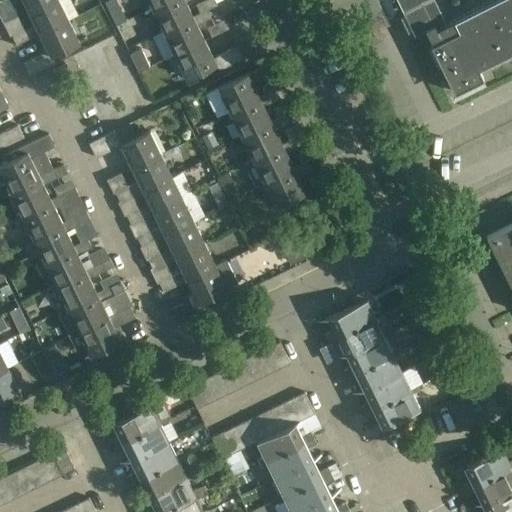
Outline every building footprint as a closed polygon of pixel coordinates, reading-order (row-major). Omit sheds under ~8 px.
[(22,0),(28,10),(49,0),(0,0),(0,1),(2,0),(22,0)] [(16,44),(68,19),(58,0),(49,0),(28,10),(34,24),(11,35),(16,44)] [(116,0),(107,0),(104,2),(115,25),(127,19),(116,0)] [(166,0),(151,7),(163,31),(192,16),(185,1),(187,0),(166,0)] [(511,0),(396,0),(402,12),(413,35),(425,29),(431,43),(430,44),(453,92),(483,78),(478,68),(511,51),(511,0)] [(164,59),(174,54),(204,40),(197,24),(211,18),(206,9),(192,16),(163,31),(152,36),(164,59)] [(79,42),(68,19),(16,44),(16,45),(39,33),(45,46),(41,48),(43,53),(22,63),(29,76),(55,63),(51,55),(79,42)] [(136,38),(127,19),(115,25),(125,44),(136,38)] [(204,40),(174,54),(186,78),(215,64),(219,70),(243,58),(237,46),(213,58),(204,40)] [(129,54),(138,72),(149,66),(141,48),(129,54)] [(259,98),(273,91),(259,98),(252,82),(265,75),(261,67),(247,74),(247,73),(217,88),(229,112),(259,98)] [(229,112),(241,135),(270,121),(263,106),(277,99),(273,91),(259,98),(229,112)] [(270,121),(241,135),(252,159),(282,144),(274,129),(288,122),(284,114),(270,121)] [(0,148),(23,137),(17,125),(0,133),(0,148)] [(125,155),(131,168),(161,154),(148,129),(120,143),(114,130),(88,143),(96,157),(116,147),(121,156),(125,155)] [(211,131),(201,137),(207,149),(218,144),(211,131)] [(0,164),(0,172),(9,190),(53,169),(44,151),(54,146),(48,134),(5,154),(8,161),(0,164)] [(300,145),(308,140),(305,134),(296,138),(300,145)] [(255,186),(264,182),(263,182),(293,167),(286,152),(300,145),(296,138),(296,137),(282,144),(252,159),(244,163),(255,186)] [(143,191),(173,176),(161,154),(131,168),(138,181),(115,192),(120,202),(143,191)] [(307,160),(293,167),(263,182),(264,182),(275,206),(305,191),(297,176),(311,169),(307,160)] [(9,190),(20,214),(50,199),(43,184),(57,177),(53,169),(9,190)] [(154,213),(184,198),(173,176),(143,191),(149,203),(126,214),(130,224),(154,213)] [(238,194),(235,188),(230,186),(223,190),(227,199),(238,194)] [(32,238),(61,223),(54,208),(79,196),(75,187),(64,192),(50,199),(20,214),(32,238)] [(227,204),(221,191),(212,195),(219,208),(227,204)] [(165,235),(195,220),(184,198),(154,213),(160,226),(137,237),(141,246),(165,235)] [(76,216),(61,223),(32,238),(43,261),(73,246),(65,231),(90,219),(86,211),(76,216)] [(175,257),(206,242),(195,220),(165,235),(171,248),(148,259),(152,268),(175,257)] [(511,223),(486,236),(511,289),(511,223)] [(305,257),(292,231),(277,239),(290,265),(305,257)] [(0,252),(9,248),(6,242),(0,239),(0,252)] [(54,284),(85,269),(77,255),(91,248),(87,239),(73,246),(43,261),(54,284)] [(206,242),(175,257),(182,270),(159,281),(163,291),(186,280),(186,279),(217,264),(206,242)] [(56,312),(66,308),(96,293),(89,278),(113,266),(109,258),(85,269),(54,284),(45,289),(56,312)] [(193,292),(185,296),(183,302),(171,308),(178,322),(177,323),(177,324),(237,295),(231,284),(237,281),(226,260),(217,264),(186,279),(186,280),(193,292)] [(125,289),(120,281),(110,286),(114,294),(125,289)] [(0,289),(4,298),(12,294),(8,285),(0,288),(0,289)] [(66,308),(77,332),(108,317),(100,301),(114,294),(110,286),(96,293),(66,308)] [(324,334),(327,341),(381,314),(379,310),(373,313),(366,299),(362,291),(352,297),(355,304),(329,317),(335,329),(324,334)] [(32,296),(21,302),(24,308),(35,303),(32,296)] [(119,340),(114,328),(135,317),(130,306),(108,317),(77,332),(89,354),(84,357),(89,367),(129,348),(124,337),(119,340)] [(341,342),(347,354),(384,335),(377,322),(383,319),(381,314),(327,341),(331,347),(341,342)] [(17,325),(21,332),(29,328),(25,321),(17,325)] [(384,335),(347,354),(352,365),(342,370),(345,377),(399,350),(397,346),(390,349),(384,335)] [(279,341),(268,347),(279,368),(290,363),(279,341)] [(269,373),(279,368),(268,347),(258,351),(269,373)] [(399,350),(345,377),(348,383),(359,378),(364,389),(401,371),(394,357),(401,354),(399,350)] [(248,356),(258,378),(269,373),(258,351),(248,356)] [(238,361),(248,383),(258,378),(248,356),(238,361)] [(238,388),(248,383),(238,361),(227,366),(238,388)] [(238,388),(227,366),(217,371),(228,393),(238,388)] [(0,411),(23,400),(7,368),(0,371),(0,411)] [(217,398),(228,393),(217,371),(207,377),(217,398)] [(401,371),(364,389),(370,401),(360,406),(363,412),(416,386),(414,382),(408,385),(401,371)] [(197,381),(207,403),(217,398),(207,377),(197,381)] [(196,408),(207,403),(197,381),(186,387),(196,408)] [(416,386),(363,412),(366,419),(376,414),(382,426),(419,408),(412,393),(418,390),(416,386)] [(293,397),(303,419),(314,413),(304,392),(293,397)] [(109,440),(112,446),(166,419),(170,417),(168,409),(165,404),(161,399),(150,404),(147,397),(123,409),(127,416),(113,422),(119,435),(109,440)] [(293,424),(294,423),(303,419),(293,397),(283,402),(293,424)] [(283,428),(293,424),(283,402),(272,407),(283,428)] [(262,412),(273,433),(283,428),(272,407),(262,412)] [(391,431),(423,415),(420,408),(387,423),(391,431)] [(263,438),(273,433),(262,412),(252,417),(263,438)] [(252,443),(256,442),(263,438),(252,417),(242,422),(252,443)] [(166,419),(112,446),(115,452),(125,447),(131,459),(169,440),(162,427),(168,424),(166,419)] [(242,422),(231,427),(242,448),(252,443),(242,422)] [(273,433),(263,438),(256,442),(263,456),(257,459),(259,463),(313,437),(310,431),(300,436),(294,423),(293,424),(283,428),(273,433)] [(232,453),(242,448),(231,427),(221,432),(232,453)] [(221,459),(232,453),(221,432),(210,437),(219,455),(221,459)] [(313,437),(259,463),(261,467),(267,464),(274,478),(312,460),(306,448),(316,443),(313,437)] [(127,476),(130,482),(184,455),(182,451),(176,454),(169,440),(131,459),(137,471),(127,476)] [(64,447),(52,453),(62,474),(74,468),(64,447)] [(460,483),(463,489),(511,465),(511,460),(508,462),(501,448),(464,466),(470,478),(460,483)] [(42,457),(52,479),(62,474),(52,453),(42,457)] [(143,483),(149,495),(186,476),(180,462),(186,459),(184,455),(130,482),(133,488),(143,483)] [(42,484),(52,479),(42,457),(32,462),(42,484)] [(274,478),(280,492),(274,495),(276,499),(331,473),(338,469),(335,463),(317,472),(312,460),(274,478)] [(42,484),(32,462),(21,467),(32,489),(42,484)] [(476,491),(482,502),(511,487),(511,465),(463,489),(466,496),(476,491)] [(11,472),(22,494),(32,489),(21,467),(11,472)] [(276,499),(278,503),(284,500),(290,511),(295,511),(329,496),(323,484),(341,475),(338,469),(331,473),(276,499)] [(12,499),(22,494),(11,472),(1,477),(12,499)] [(186,476),(149,495),(155,507),(144,511),(158,511),(201,491),(199,487),(193,490),(186,476)] [(0,477),(0,500),(2,504),(12,499),(1,477),(0,477)] [(511,487),(482,502),(486,511),(507,511),(511,510),(511,487)] [(201,491),(158,511),(204,511),(197,498),(203,495),(201,491)] [(340,511),(348,508),(345,502),(335,507),(329,496),(295,511),(340,511)] [(78,502),(82,511),(95,511),(88,497),(78,502)] [(82,511),(78,502),(67,507),(69,511),(82,511)]
